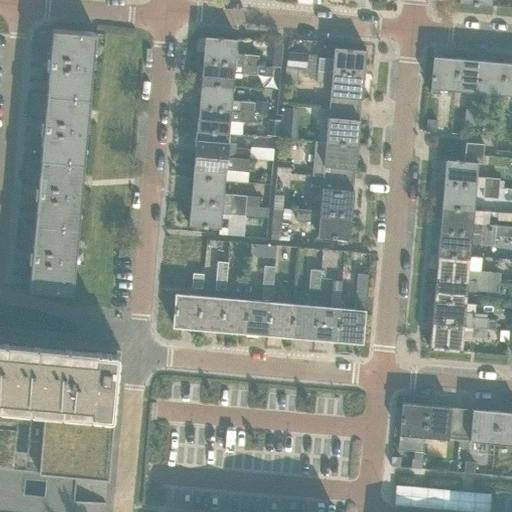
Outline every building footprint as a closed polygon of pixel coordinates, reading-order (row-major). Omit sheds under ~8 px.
[(45,94),(89,98),(95,33),(51,29),(49,56),(46,56),(45,68),(48,68),(45,94)] [(202,61),(257,65),(258,55),(235,54),(236,39),(204,36),(202,61)] [(280,67),(282,42),(272,42),(270,66),(259,65),(258,75),(270,76),(271,66),(280,67)] [(317,70),(363,74),(365,50),(333,47),(332,58),(318,57),(317,70)] [(299,68),(300,56),(287,54),(286,67),(298,68),(299,68)] [(454,90),(457,58),(432,56),(429,93),(439,94),(440,89),(454,90)] [(477,97),(481,60),(457,58),(454,90),(469,91),(468,97),(477,97)] [(501,94),(504,62),(481,60),(477,97),(486,98),(487,93),(501,94)] [(256,75),(257,65),(202,61),(200,84),(232,87),(233,73),(256,75)] [(511,62),(504,62),(501,94),(511,95),(511,62)] [(285,67),(284,79),(296,80),(297,74),(298,68),(286,67),(285,67)] [(361,99),(363,74),(317,70),(316,82),(330,83),(329,96),(330,96),(360,99),(361,99)] [(231,100),(232,87),(200,84),(198,107),(253,112),(254,102),(231,100)] [(83,163),(89,98),(45,94),(43,120),(40,120),(39,132),(42,132),(39,159),(83,163)] [(359,109),(360,99),(330,96),(329,107),(359,109)] [(254,102),(253,112),(266,113),(267,101),(254,100),(254,102)] [(252,122),(253,112),(198,107),(196,131),(228,133),(229,120),(252,122)] [(299,109),(282,107),(279,137),(296,138),(299,109)] [(359,120),(359,109),(329,107),(328,117),(359,120)] [(475,117),(476,108),(464,107),(463,131),(473,131),(475,117)] [(475,117),(473,131),(474,131),(474,135),(497,137),(498,112),(490,112),(489,118),(475,117)] [(359,120),(328,117),(327,117),(325,142),(357,144),(359,120)] [(279,136),(280,119),(267,118),(266,135),(279,136)] [(426,119),(425,131),(435,132),(436,120),(426,119)] [(227,147),(228,133),(196,131),(194,154),(249,159),(250,149),(227,147)] [(355,169),(357,144),(325,142),(324,155),(316,154),(315,165),(354,169),(355,169)] [(463,161),(477,162),(481,162),(483,143),(465,142),(463,161)] [(251,156),(274,158),(275,146),(251,145),(251,156)] [(248,169),(249,159),(194,154),(192,177),(224,180),(225,167),(248,169)] [(291,173),(291,158),(279,157),(278,172),(291,173)] [(78,227),(83,163),(39,159),(37,185),(35,185),(33,197),(36,198),(34,223),(78,227)] [(477,162),(463,161),(445,159),(443,184),(475,186),(476,176),(477,162)] [(353,179),(354,169),(315,165),(314,176),(323,176),(323,177),(353,179)] [(498,188),(499,188),(499,179),(476,176),(475,186),(483,187),(498,188)] [(223,192),(224,180),(192,177),(190,201),(259,207),(260,196),(223,192)] [(352,190),(353,179),(323,177),(322,187),(352,190)] [(474,196),(475,186),(443,184),(441,207),(473,210),(474,196)] [(352,190),(322,187),(321,187),(319,211),(319,212),(351,214),(353,190),(352,190)] [(483,187),(482,197),(497,198),(497,202),(511,203),(511,189),(499,188),(498,188),(483,187)] [(272,207),(282,208),(283,194),(273,194),(272,207)] [(267,208),(259,207),(190,201),(188,225),(220,228),(221,213),(244,215),(267,218),(267,208)] [(280,239),(282,208),(272,207),(270,239),(280,239)] [(472,223),(473,210),(441,207),(439,230),(471,233),(472,223)] [(319,212),(319,211),(296,209),(296,219),(318,221),(317,236),(349,239),(351,214),(319,212)] [(72,293),(78,227),(34,223),(31,249),(29,249),(28,261),(30,262),(28,289),(72,293)] [(471,233),(494,235),(511,236),(511,226),(472,223),(471,233)] [(470,243),(471,233),(439,230),(437,254),(469,256),(470,243)] [(493,245),(494,235),(471,233),(470,243),(493,245)] [(274,258),(275,245),(268,245),(267,257),(274,258)] [(468,270),(469,256),(437,254),(435,277),(491,282),(491,273),(491,272),(468,270)] [(225,291),(227,264),(217,263),(215,290),(225,291)] [(262,279),(273,280),(274,267),(263,266),(262,279)] [(308,284),(319,285),(320,271),(310,270),(308,284)] [(202,288),(203,274),(192,272),(191,287),(202,288)] [(491,282),(499,282),(499,278),(499,273),(491,273),(491,282)] [(339,308),(336,340),(361,342),(364,310),(367,274),(357,274),(354,309),(339,308)] [(490,292),(491,282),(435,277),(433,300),(465,303),(466,290),(490,292)] [(271,303),(273,280),(262,279),(261,302),(246,301),(243,333),(266,335),(269,303),(271,303)] [(491,282),(490,292),(494,292),(498,292),(499,282),(491,282)] [(318,298),(319,285),(308,284),(307,298),(318,298)] [(196,329),(198,297),(175,295),(172,328),(196,329)] [(220,331),(222,299),(198,297),(196,329),(220,331)] [(243,333),(246,301),(222,299),(220,331),(243,333)] [(464,317),(465,303),(433,300),(431,324),(486,328),(487,319),(464,317)] [(292,305),(271,303),(269,303),(266,335),(290,337),(292,305)] [(313,339),(316,306),(292,305),(290,337),(313,339)] [(336,340),(339,308),(316,306),(313,339),(336,340)] [(487,318),(486,328),(494,329),(495,318),(487,318)] [(485,338),(486,328),(431,324),(429,348),(461,351),(462,336),(485,338)] [(507,342),(508,331),(499,331),(499,341),(507,342)] [(107,477),(119,346),(0,335),(0,511),(104,511),(106,503),(70,499),(73,474),(107,477)] [(423,437),(426,405),(401,402),(398,434),(397,450),(422,452),(422,444),(423,437)] [(458,439),(461,409),(450,408),(450,407),(426,405),(423,437),(448,439),(448,438),(458,439)] [(493,443),(496,411),(472,409),(472,410),(461,409),(458,439),(469,440),(469,441),(493,443)] [(511,412),(496,411),(493,443),(511,444),(511,412)] [(277,470),(278,438),(251,437),(250,469),(277,470)] [(286,474),(307,475),(308,447),(287,446),(286,474)] [(474,462),(464,461),(463,472),(473,473),(474,462)]
